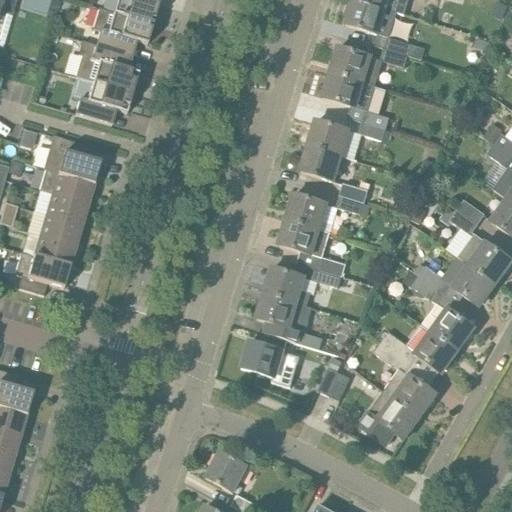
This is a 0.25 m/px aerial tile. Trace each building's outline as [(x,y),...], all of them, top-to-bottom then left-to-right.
[(12,18),(17,0),(0,0),(0,31),(5,16),(12,18)] [(153,27),(158,7),(148,3),(148,0),(117,0),(113,15),(153,27)] [(353,0),(353,2),(397,15),(401,0),(353,0)] [(51,2),(47,17),(55,19),(59,4),(51,2)] [(411,47),(389,41),(397,15),(353,2),(345,26),(344,27),(376,37),(372,48),(383,52),(407,59),(420,62),(423,51),(411,47)] [(146,47),(153,27),(113,15),(98,11),(92,30),(100,32),(95,48),(132,58),(136,44),(146,47)] [(127,73),(132,58),(95,48),(91,63),(82,61),(77,80),(93,84),(132,96),(138,76),(127,73)] [(379,62),(337,50),(337,51),(338,52),(331,76),(374,89),(375,89),(382,64),(404,71),(407,59),(383,52),(379,62)] [(345,120),(361,125),(364,114),(366,115),(367,113),(374,89),(331,76),(323,100),(323,99),(322,101),(349,109),(345,120)] [(126,117),(132,96),(93,84),(87,104),(79,101),(74,118),(111,128),(115,113),(126,117)] [(361,125),(385,133),(389,120),(367,113),(366,115),(364,114),(361,125)] [(343,160),(351,134),(315,123),(314,125),(315,125),(308,150),(343,160)] [(382,144),(385,133),(361,125),(357,136),(382,144)] [(492,144),(501,132),(491,125),(482,137),(492,144)] [(511,144),(501,136),(494,147),(511,159),(511,144)] [(64,155),(57,177),(94,187),(100,165),(84,161),(87,149),(61,141),(58,153),(64,155)] [(507,172),(511,164),(511,159),(494,147),(493,147),(487,157),(507,172)] [(336,185),(343,160),(308,150),(301,173),(300,173),(300,174),(336,185)] [(15,180),(20,164),(10,161),(5,177),(15,180)] [(88,208),(94,187),(57,177),(43,172),(37,193),(52,197),(88,208)] [(493,193),(504,201),(511,206),(511,175),(508,172),(493,193)] [(363,205),(367,194),(342,187),(339,197),(363,205)] [(82,229),(88,208),(52,197),(45,218),(82,229)] [(360,216),(363,205),(339,197),(335,210),(329,208),(293,197),(292,199),(293,199),(286,223),(329,236),(329,235),(330,236),(337,211),(360,216)] [(17,210),(19,202),(8,199),(6,207),(17,210)] [(511,239),(511,206),(504,201),(489,223),(511,239)] [(456,213),(477,228),(484,217),(463,203),(456,213)] [(416,229),(425,212),(416,208),(409,224),(416,229)] [(472,235),(477,228),(456,213),(449,223),(469,239),(472,235)] [(75,249),(82,229),(45,218),(39,239),(75,249)] [(322,260),(329,236),(286,223),(279,247),(278,247),(278,248),(300,255),(297,266),(341,280),(344,267),(322,260)] [(483,244),(474,237),(471,240),(456,260),(494,287),(510,265),(511,266),(511,265),(483,244)] [(69,270),(75,249),(39,239),(33,259),(69,270)] [(63,292),(65,285),(69,270),(33,259),(23,256),(16,278),(21,279),(17,291),(43,299),(47,287),(63,292)] [(494,287),(456,260),(456,261),(442,279),(425,268),(418,279),(445,298),(457,307),(463,298),(479,309),(480,308),(479,308),(494,287)] [(341,280),(297,266),(293,277),(271,271),(271,272),(271,273),(264,296),(307,309),(310,296),(303,294),(306,282),(338,291),(341,280)] [(411,289),(437,308),(445,298),(418,279),(411,289)] [(303,322),(307,309),(264,296),(257,320),(256,320),(255,322),(267,325),(263,336),(295,346),(299,334),(304,336),(308,324),(303,322)] [(474,331),(451,315),(445,310),(443,313),(437,308),(421,329),(429,334),(456,354),(472,332),(473,332),(474,331)] [(442,374),(456,354),(429,334),(414,354),(407,350),(407,348),(388,334),(380,345),(412,368),(418,359),(441,376),(442,375),(442,374)] [(282,356),(283,355),(249,345),(249,346),(242,370),(241,370),(241,371),(275,381),(275,380),(274,380),(281,356),(282,356)] [(373,355),(399,374),(400,372),(405,376),(412,368),(380,345),(373,355)] [(333,371),(337,362),(332,359),(327,368),(333,371)] [(328,399),(339,375),(328,370),(317,394),(328,399)] [(406,377),(405,376),(400,372),(399,374),(384,395),(418,420),(434,398),(435,399),(436,398),(408,377),(408,378),(406,377)] [(0,410),(26,418),(32,396),(33,396),(16,391),(20,379),(0,373),(0,410)] [(339,404),(350,381),(339,375),(328,399),(339,404)] [(420,424),(383,397),(365,425),(385,441),(393,429),(407,438),(420,424)] [(0,432),(20,438),(26,418),(0,410),(0,432)] [(0,454),(14,459),(20,438),(0,432),(0,454)] [(0,477),(8,480),(14,459),(0,454),(0,477)] [(232,461),(220,455),(205,481),(232,496),(247,469),(236,463),(232,461)] [(235,511),(257,511),(259,510),(237,498),(230,509),(235,511)]
